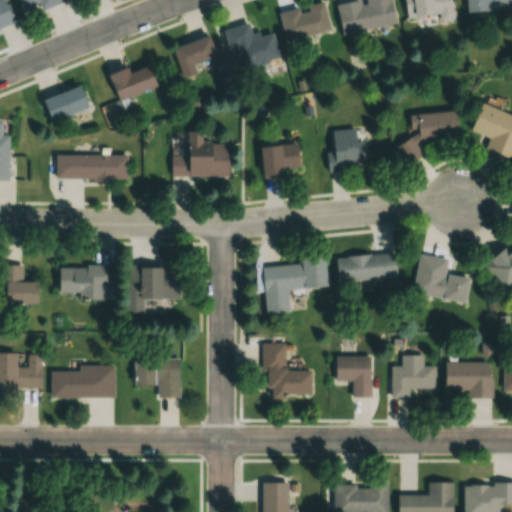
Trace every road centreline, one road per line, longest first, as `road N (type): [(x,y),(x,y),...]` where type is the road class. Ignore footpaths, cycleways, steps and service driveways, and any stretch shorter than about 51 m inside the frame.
road 1 (residential): [(511,445),(0,442)]
road 2 (residential): [(0,228),(226,229),(464,207)]
road 3 (residential): [(225,511),(226,229)]
road 4 (residential): [(186,0),(0,74)]
